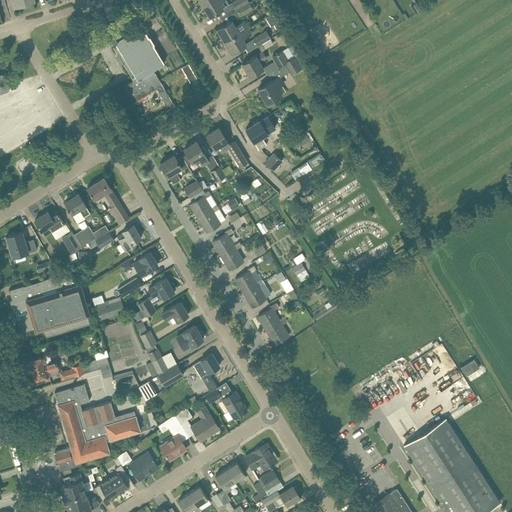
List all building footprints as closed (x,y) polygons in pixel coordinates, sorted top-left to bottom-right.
[(208,0),(202,4),(210,16),(216,12),(227,5),(223,0),(208,0)] [(249,1),(247,0),(234,0),(231,3),(235,9),(249,1)] [(240,15),(252,8),(249,1),(235,9),(239,16),(240,15)] [(416,1),(411,5),(415,13),(421,9),(416,1)] [(268,26),(279,22),(276,13),(265,17),(268,26)] [(231,20),(224,24),(217,28),(224,40),(247,26),(244,21),(235,26),(231,20)] [(113,34),(107,37),(110,41),(111,42),(113,46),(114,48),(116,51),(117,52),(118,54),(119,55),(117,56),(121,63),(123,62),(123,63),(125,65),(134,80),(153,69),(164,62),(152,42),(153,42),(149,34),(148,35),(141,24),(129,31),(128,30),(125,26),(114,33),(113,34)] [(247,26),(224,40),(232,52),(246,44),(242,38),(251,33),(247,26)] [(258,45),(270,37),(266,31),(254,38),(258,45)] [(282,50),(273,56),(279,66),(285,62),(288,61),(288,60),(282,50)] [(255,55),(251,58),(242,63),(250,76),(263,68),(259,62),(266,57),(263,51),(256,56),(255,55)] [(288,61),(285,62),(288,67),(292,73),(296,71),(301,68),(294,56),(288,60),(288,61)] [(153,69),(120,88),(129,103),(156,87),(169,109),(175,105),(153,69)] [(0,91),(3,92),(8,90),(10,87),(11,83),(10,80),(8,76),(5,75),(1,74),(0,74),(0,91)] [(279,75),(266,83),(258,88),(267,103),(282,94),(277,87),(284,83),(279,75)] [(245,93),(257,87),(255,83),(243,89),(245,93)] [(268,132),(265,128),(260,119),(246,128),(259,148),(266,144),(262,136),(268,132)] [(247,161),(235,140),(229,144),(219,127),(207,134),(214,147),(220,144),(224,150),(228,148),(239,166),(247,161)] [(207,158),(201,149),(196,140),(184,148),(187,152),(183,155),(188,163),(195,159),(196,161),(198,160),(202,166),(206,163),(210,170),(216,181),(226,175),(219,164),(212,154),(207,158)] [(283,160),(275,152),(266,162),(274,169),(283,160)] [(299,177),(326,159),(321,152),(292,172),(297,180),(293,183),(297,189),(304,184),(299,177)] [(176,158),(174,154),(160,162),(168,175),(173,183),(180,178),(175,171),(181,167),(182,169),(188,165),(182,155),(176,158)] [(87,187),(93,195),(94,198),(104,192),(113,206),(110,208),(120,223),(129,218),(119,202),(104,177),(87,187)] [(199,183),(197,180),(185,188),(190,197),(202,189),(199,183)] [(203,180),(199,183),(202,189),(203,189),(207,186),(203,180)] [(198,198),(190,203),(198,217),(218,206),(211,194),(208,190),(202,193),(204,195),(198,198)] [(78,192),(64,201),(68,207),(67,207),(68,209),(69,208),(72,213),(79,208),(84,215),(90,212),(78,192)] [(218,206),(198,217),(207,231),(226,220),(218,206)] [(48,211),(35,219),(44,235),(64,223),(57,211),(50,215),(48,211)] [(244,225),(250,221),(246,213),(239,217),(244,225)] [(91,227),(76,236),(82,245),(87,242),(109,230),(105,224),(93,231),(91,227)] [(133,224),(124,229),(123,230),(124,231),(117,235),(126,250),(134,244),(133,242),(141,237),(133,224)] [(221,255),(241,243),(231,227),(225,231),(226,233),(212,241),(221,255)] [(109,230),(87,242),(91,248),(97,244),(99,247),(114,239),(109,230)] [(33,239),(25,241),(22,231),(6,236),(13,257),(36,249),(33,239)] [(76,250),(81,247),(72,231),(63,236),(72,252),(75,249),(76,250)] [(241,243),(221,255),(229,269),(243,260),(236,249),(242,245),(241,243)] [(150,251),(141,256),(139,257),(140,259),(134,263),(141,274),(158,264),(150,251)] [(302,253),(293,258),(296,262),(304,257),(302,253)] [(294,265),(301,279),(309,275),(303,261),(294,265)] [(249,270),(235,278),(244,292),(263,280),(262,279),(261,279),(256,270),(256,269),(254,265),(248,268),(249,270)] [(58,274),(18,286),(9,289),(12,299),(10,300),(13,312),(11,312),(13,319),(15,319),(18,327),(20,326),(22,332),(34,328),(35,331),(44,328),(46,336),(56,334),(89,323),(87,315),(90,314),(81,282),(77,283),(74,272),(59,277),(58,274)] [(142,284),(136,276),(118,287),(123,296),(142,284)] [(165,277),(157,282),(155,283),(148,288),(153,294),(139,302),(146,314),(154,309),(152,304),(174,291),(174,290),(175,289),(176,287),(173,283),(171,283),(170,283),(165,277)] [(263,280),(244,292),(252,306),(266,298),(265,297),(271,293),(263,280)] [(297,295),(293,289),(288,292),(292,298),(297,295)] [(102,294),(92,297),(94,305),(97,304),(104,302),(102,294)] [(125,310),(121,299),(98,307),(102,318),(125,310)] [(180,301),(172,306),(169,307),(170,308),(162,312),(166,318),(168,317),(172,323),(177,320),(188,314),(180,301)] [(266,330),(286,318),(276,302),(270,306),(271,307),(258,316),(266,330)] [(287,321),(286,318),(266,330),(275,344),(288,335),(282,324),(287,321)] [(147,329),(142,320),(135,323),(140,332),(147,329)] [(183,332),(177,336),(184,348),(191,344),(191,345),(203,338),(203,337),(204,336),(201,331),(199,332),(195,324),(183,331),(183,332)] [(147,346),(154,343),(156,342),(150,330),(141,334),(147,346)] [(154,343),(145,347),(148,352),(157,348),(154,343)] [(157,348),(149,352),(158,372),(167,368),(157,348)] [(212,352),(203,358),(200,359),(201,360),(194,364),(201,376),(219,365),(212,352)] [(49,354),(43,355),(28,360),(34,379),(49,375),(48,370),(58,367),(56,360),(51,361),(49,354)] [(71,359),(73,365),(80,363),(81,363),(80,357),(71,359)] [(80,363),(83,372),(101,367),(98,358),(81,363),(80,363)] [(479,366),(474,358),(461,366),(466,375),(479,366)] [(184,374),(177,362),(167,368),(158,372),(157,373),(165,386),(184,374)] [(71,366),(74,376),(83,374),(83,372),(80,363),(73,365),(71,366)] [(109,365),(101,368),(104,376),(113,373),(109,365)] [(114,376),(120,392),(138,385),(132,369),(114,376)] [(70,387),(69,379),(52,383),(54,390),(70,387)] [(145,399),(157,392),(149,380),(138,386),(145,399)] [(84,383),(64,389),(54,392),(71,445),(55,450),(56,453),(54,453),(57,462),(59,462),(61,470),(81,464),(81,461),(109,452),(106,441),(140,431),(133,410),(115,416),(110,400),(82,409),(80,403),(89,400),(84,383)] [(216,387),(205,394),(210,402),(221,395),(216,387)] [(235,390),(223,398),(234,417),(235,416),(236,418),(237,418),(241,416),(241,414),(241,413),(242,412),(243,413),(244,412),(244,411),(247,409),(235,390)] [(186,406),(174,414),(180,423),(192,416),(186,406)] [(219,427),(214,419),(210,414),(205,406),(197,411),(202,418),(192,425),(200,439),(201,439),(199,437),(209,431),(210,433),(219,427)] [(180,423),(174,414),(166,419),(175,432),(183,428),(180,423)] [(447,511),(446,511),(482,511),(500,501),(446,417),(404,444),(447,511)] [(186,448),(181,440),(177,434),(160,445),(169,458),(179,451),(180,453),(186,448)] [(271,463),(277,460),(276,459),(278,457),(274,451),(272,452),(270,449),(270,448),(267,442),(245,456),(253,469),(261,463),(264,468),(270,464),(270,465),(272,464),(271,463)] [(126,449),(117,456),(122,465),(132,458),(126,449)] [(158,467),(153,458),(148,451),(130,463),(139,477),(150,470),(151,471),(158,467)] [(226,468),(234,481),(245,474),(237,461),(226,468)] [(109,477),(119,492),(128,486),(125,482),(130,479),(121,463),(115,467),(118,471),(109,477)] [(230,484),(234,481),(226,468),(215,475),(226,492),(232,488),(230,484)] [(272,469),(260,476),(267,487),(265,489),(267,493),(268,495),(277,490),(283,486),(272,469)] [(65,483),(61,484),(63,493),(62,493),(65,501),(66,501),(68,509),(73,508),(74,511),(82,511),(92,509),(91,509),(100,503),(97,499),(91,501),(89,502),(86,490),(93,488),(91,481),(83,483),(80,471),(63,476),(65,483)] [(109,498),(119,492),(109,477),(94,486),(102,497),(107,494),(109,498)] [(259,481),(253,484),(259,492),(252,496),(255,501),(267,493),(259,481)] [(200,485),(189,492),(197,504),(208,497),(200,485)] [(277,490),(268,495),(262,499),(269,511),(285,502),(287,505),(300,497),(293,485),(279,494),(277,490)] [(389,492),(372,503),(378,511),(413,511),(397,487),(389,492)] [(197,511),(201,510),(197,504),(189,492),(179,499),(187,511),(197,511)] [(229,500),(223,504),(228,511),(236,511),(243,508),(240,504),(234,508),(229,500)]
